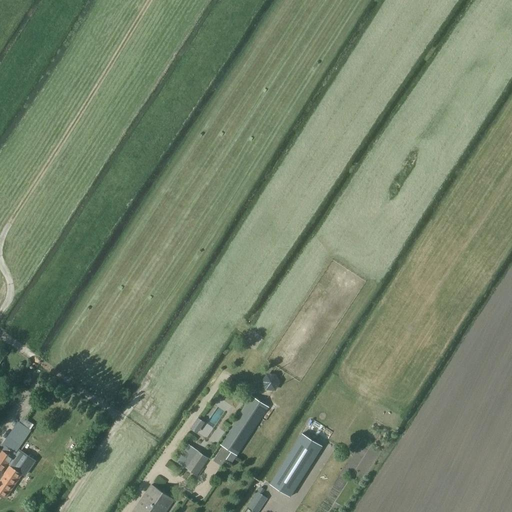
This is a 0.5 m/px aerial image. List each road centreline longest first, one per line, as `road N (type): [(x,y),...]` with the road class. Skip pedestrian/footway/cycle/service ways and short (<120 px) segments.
road 1 (track): [(151,0),(0,250)]
road 2 (track): [(0,332),(120,419),(154,370)]
